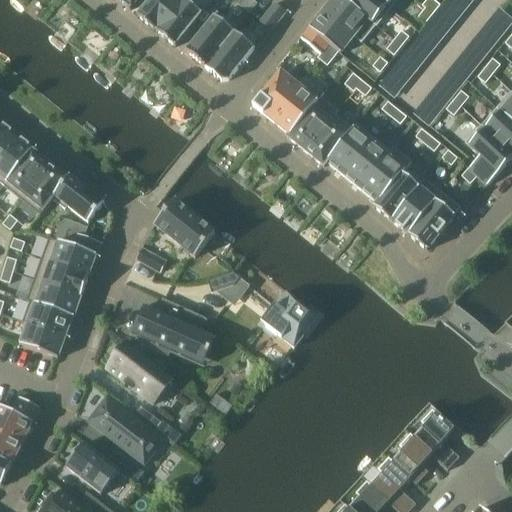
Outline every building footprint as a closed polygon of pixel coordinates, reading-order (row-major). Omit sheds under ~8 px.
[(115,0),(131,12),(140,0),(115,0)] [(150,0),(137,17),(156,33),(182,0),(150,0)] [(190,0),(182,0),(156,33),(176,49),(205,12),(190,0)] [(333,0),(323,13),(355,38),(354,39),(362,45),(376,28),(376,27),(342,0),(333,0)] [(342,0),(376,27),(376,28),(377,29),(391,11),(376,0),(342,0)] [(376,0),(391,11),(399,0),(376,0)] [(431,0),(428,0),(422,8),(425,10),(433,16),(441,7),(431,0)] [(275,5),(260,24),(271,33),(286,14),(275,5)] [(425,10),(418,19),(425,26),(433,16),(425,10)] [(217,13),(185,53),(205,70),(234,34),(235,34),(238,31),(236,29),(217,13)] [(323,13),(309,30),(329,46),(339,54),(341,56),(354,39),(355,38),(323,13)] [(402,33),(394,42),(402,48),(409,39),(402,33)] [(234,34),(205,70),(222,83),(229,83),(255,50),(235,34),(234,34)] [(394,42),(386,51),(394,58),(402,48),(394,42)] [(329,46),(323,53),(333,61),(339,54),(329,46)] [(323,53),(318,60),(328,68),(333,61),(323,53)] [(380,59),(373,68),(381,75),(388,65),(380,59)] [(493,61),(485,70),(493,76),(501,67),(493,61)] [(485,70),(478,79),(485,86),(493,76),(485,70)] [(281,73),(253,108),(271,123),(299,88),(281,73)] [(353,75),(345,86),(354,94),(356,91),(363,83),(353,75)] [(299,88),(271,123),(289,137),(320,99),(321,99),(324,96),(305,80),(299,88)] [(363,83),(356,91),(366,98),(372,91),(363,83)] [(461,93),(454,102),(462,109),(469,99),(461,93)] [(511,94),(497,110),(511,123),(511,94)] [(289,137),(287,139),(306,154),(335,117),(336,118),(339,114),(321,99),(320,99),(289,137)] [(454,102),(446,112),(454,118),(462,109),(454,102)] [(388,104),(382,111),(391,119),(398,111),(388,104)] [(511,123),(497,110),(482,127),(511,154),(511,123)] [(398,111),(391,119),(401,127),(407,119),(398,111)] [(335,117),(306,154),(324,169),(327,165),(326,164),(353,132),(353,131),(336,118),(335,117)] [(0,155),(17,135),(0,121),(0,155)] [(353,132),(326,164),(327,165),(343,178),(374,140),(357,126),(353,131),(353,132)] [(511,154),(482,127),(465,145),(480,159),(474,164),(469,171),(487,188),(511,160),(511,154)] [(422,131),(416,139),(425,146),(431,139),(422,131)] [(32,152),(33,152),(35,149),(17,135),(0,155),(0,184),(4,188),(32,152)] [(431,139),(425,146),(434,154),(441,146),(431,139)] [(374,140),(343,178),(360,192),(391,154),(390,153),(374,140)] [(391,154),(360,192),(377,205),(377,206),(405,171),(406,172),(412,164),(393,149),(390,153),(391,154)] [(22,202),(50,166),(33,152),(32,152),(4,188),(22,202)] [(448,152),(442,160),(451,168),(458,160),(448,152)] [(67,180),(50,166),(22,202),(41,217),(53,201),(52,201),(68,180),(67,180)] [(377,205),(374,209),(391,223),(422,185),(422,184),(406,172),(405,171),(377,206),(377,205)] [(468,171),(462,178),(470,186),(477,179),(468,171)] [(70,177),(67,180),(68,180),(52,201),(53,201),(65,211),(67,208),(88,225),(105,205),(70,177)] [(422,185),(391,223),(408,237),(442,195),(425,181),(422,184),(422,185)] [(442,195),(408,237),(427,252),(461,210),(442,195)] [(215,235),(175,202),(155,227),(195,260),(215,235)] [(10,217),(3,226),(11,233),(18,223),(10,217)] [(68,234),(64,245),(73,248),(77,237),(68,234)] [(25,245),(14,240),(10,250),(22,254),(25,245)] [(73,248),(64,245),(49,240),(42,261),(89,278),(97,257),(73,248)] [(142,251),(136,261),(150,269),(156,258),(142,251)] [(7,259),(4,271),(14,274),(17,262),(7,259)] [(82,299),(89,278),(42,261),(34,282),(82,299)] [(10,285),(14,274),(4,271),(0,282),(10,285)] [(233,275),(205,284),(209,296),(233,288),(239,280),(233,275)] [(82,299),(34,282),(27,303),(30,304),(30,303),(73,319),(74,320),(82,299)] [(286,293),(263,322),(296,347),(318,318),(286,293)] [(30,303),(30,304),(23,325),(27,326),(27,325),(66,339),(73,319),(30,303)] [(203,319),(170,304),(164,317),(146,309),(133,336),(145,341),(143,347),(168,358),(170,353),(190,361),(202,334),(198,332),(203,319)] [(27,326),(20,347),(58,360),(66,339),(27,325),(27,326)] [(172,381),(128,347),(108,372),(153,406),(172,381)] [(0,434),(22,446),(41,410),(19,399),(12,414),(0,407),(0,434)] [(164,443),(107,399),(87,424),(144,468),(164,443)] [(140,408),(133,417),(156,434),(163,425),(140,408)] [(448,473),(460,460),(443,445),(455,433),(433,412),(421,425),(426,429),(415,440),(415,441),(432,457),(432,458),(448,473)] [(22,446),(0,434),(0,460),(12,466),(22,446)] [(404,452),(393,463),(393,464),(410,480),(410,481),(416,487),(428,474),(422,468),(432,458),(432,457),(415,441),(415,440),(411,436),(399,448),(404,452)] [(101,497),(120,472),(119,472),(85,446),(85,445),(84,445),(65,469),(66,470),(67,470),(101,496),(100,496),(101,497)] [(111,464),(130,479),(138,469),(119,454),(111,464)] [(388,504),(396,511),(411,511),(416,507),(400,492),(410,481),(410,480),(393,464),(393,463),(389,459),(378,471),(382,476),(372,487),(371,487),(389,504),(388,504)] [(0,487),(1,488),(12,466),(0,460),(0,487)] [(371,487),(372,487),(367,483),(356,495),(360,499),(350,510),(349,511),(350,511),(380,511),(388,504),(389,504),(371,487)] [(53,497),(41,511),(86,511),(60,491),(54,499),(53,497)] [(87,495),(78,506),(86,511),(104,511),(107,510),(87,495)]
